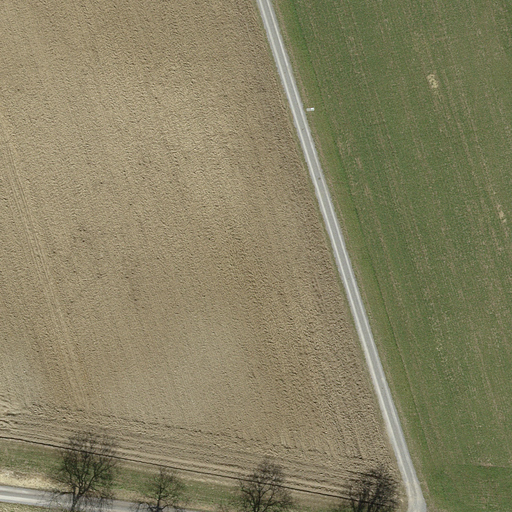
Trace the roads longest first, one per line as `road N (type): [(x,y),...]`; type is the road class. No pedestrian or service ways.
road 1 (track): [(419,511),(264,0)]
road 2 (track): [(132,511),(0,494)]
